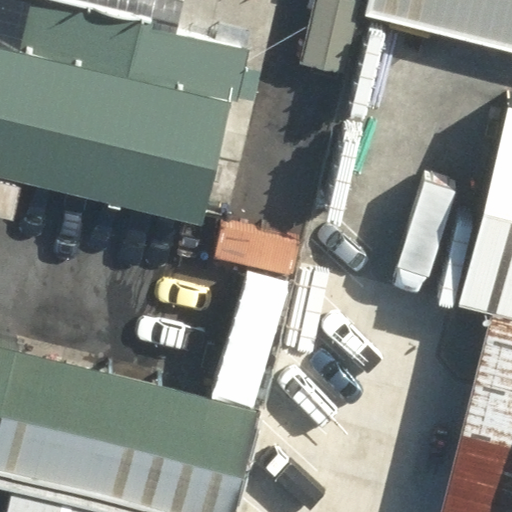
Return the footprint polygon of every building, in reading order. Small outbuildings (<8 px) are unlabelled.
[(359,0),(309,0),(297,56),(345,66),(359,0)] [(511,0),(372,0),(367,27),(511,60),(511,0)] [(247,86),(0,28),(0,183),(213,233),(247,86)] [(511,143),(473,311),(489,315),(511,321),(511,143)] [(304,235),(219,215),(211,251),(296,271),(304,235)] [(285,273),(244,262),(212,378),(253,389),(285,273)] [(511,511),(511,321),(489,315),(444,511),(511,511)] [(226,511),(251,407),(0,348),(0,481),(132,511),(226,511)] [(76,511),(19,498),(15,511),(76,511)]
